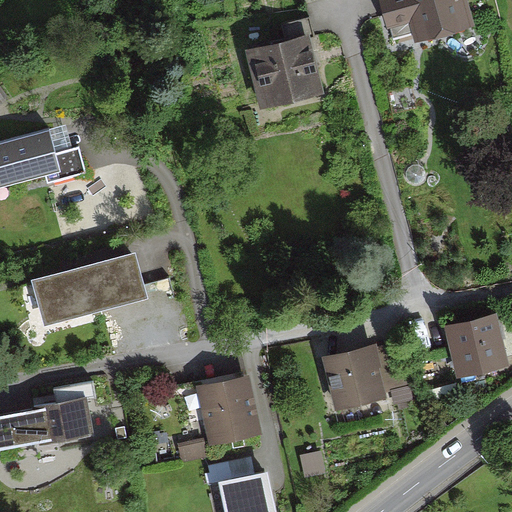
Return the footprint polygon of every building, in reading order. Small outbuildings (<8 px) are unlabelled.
[(464,0),(384,0),(391,25),(417,18),(423,38),(471,25),(464,0)] [(310,35),(250,52),(266,107),(325,89),(310,35)] [(50,128),(0,140),(0,184),(46,173),(47,179),(84,170),(78,147),(57,152),(50,128)] [(133,256),(35,282),(46,323),(144,297),(133,256)] [(499,317),(450,325),(459,374),(507,365),(499,317)] [(373,349),(327,360),(339,407),(384,397),(373,349)] [(241,379),(202,388),(214,444),(253,435),(241,379)] [(86,400),(0,417),(0,452),(92,435),(86,400)] [(273,511),(266,475),(223,485),(228,511),(273,511)]
